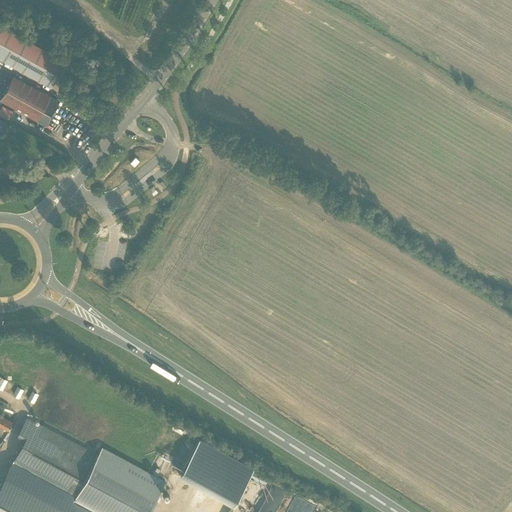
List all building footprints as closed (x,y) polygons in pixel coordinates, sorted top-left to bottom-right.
[(4,27),(0,33),(0,59),(51,88),(66,61),(4,27)] [(13,76),(0,99),(0,100),(46,126),(59,101),(13,76)] [(9,125),(0,119),(0,135),(2,131),(6,133),(9,125)] [(101,268),(103,246),(96,245),(94,268),(101,268)] [(0,511),(148,511),(165,482),(101,448),(106,440),(35,403),(17,436),(25,440),(0,486),(0,511)] [(0,426),(8,431),(13,422),(0,415),(0,426)] [(165,480),(175,486),(182,474),(172,468),(165,480)] [(192,482),(183,498),(192,503),(201,488),(192,482)] [(253,511),(263,487),(250,482),(245,495),(241,494),(238,501),(223,496),(218,509),(221,510),(220,511),(253,511)] [(206,511),(209,503),(214,504),(217,492),(204,488),(196,511),(206,511)]
